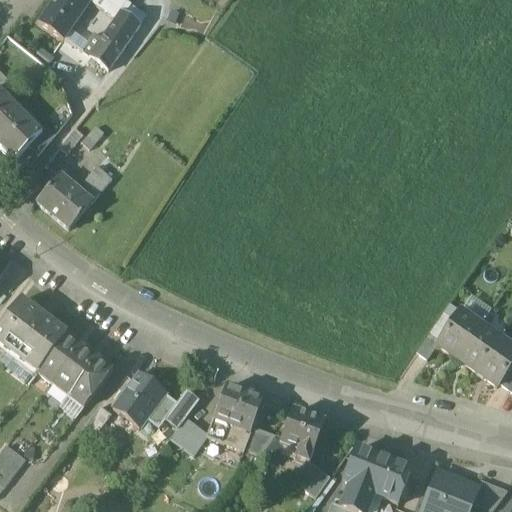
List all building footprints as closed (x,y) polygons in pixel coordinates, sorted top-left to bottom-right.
[(57,0),(39,27),(63,43),(90,3),(92,0),(57,0)] [(92,0),(90,3),(117,22),(119,23),(124,15),(127,10),(113,0),(92,0)] [(81,57),(107,74),(140,26),(124,15),(119,23),(117,22),(99,49),(90,43),(81,57)] [(0,132),(19,115),(0,95),(0,132)] [(19,115),(0,132),(0,152),(13,166),(29,150),(41,138),(19,115)] [(81,148),(89,154),(103,138),(95,131),(81,148)] [(41,138),(29,150),(39,160),(55,140),(47,133),(41,138)] [(77,196),(90,207),(109,184),(96,173),(77,196)] [(77,196),(58,180),(36,207),(68,234),(90,207),(77,196)] [(37,316),(21,304),(0,330),(0,347),(37,377),(66,339),(46,323),(47,322),(37,315),(37,316)] [(439,345),(440,346),(437,351),(456,364),(480,329),(459,315),(439,345)] [(480,329),(456,364),(475,378),(499,343),(480,329)] [(66,339),(37,377),(52,389),(81,351),(66,339)] [(416,358),(427,366),(437,351),(440,346),(439,345),(430,339),(416,358)] [(511,351),(499,343),(475,378),(496,392),(498,389),(511,369),(511,368),(511,351)] [(81,351),(52,389),(67,400),(96,362),(81,351)] [(112,374),(96,362),(67,400),(83,412),(112,374)] [(498,389),(507,395),(511,388),(511,369),(498,389)] [(139,377),(112,413),(138,433),(145,424),(158,433),(165,425),(177,408),(176,407),(164,399),(165,397),(139,377)] [(253,432),(263,405),(225,391),(207,439),(205,444),(207,444),(243,457),(245,452),(253,432)] [(177,408),(165,425),(177,434),(185,422),(198,405),(185,396),(176,407),(177,408)] [(100,411),(86,430),(97,438),(111,419),(100,411)] [(325,428),(292,416),(282,442),(279,450),(286,453),(298,457),(295,464),(310,469),(325,428)] [(207,439),(185,422),(170,443),(193,461),(207,444),(205,444),(207,439)] [(275,441),(253,432),(245,452),(261,459),(275,441)] [(282,442),(275,441),(261,459),(260,461),(272,470),(286,453),(279,450),(282,442)] [(0,458),(0,490),(4,493),(25,465),(6,451),(0,458)] [(411,475),(356,453),(342,486),(350,489),(340,511),(367,511),(373,499),(397,509),(411,475)] [(292,486),(314,504),(330,483),(310,469),(292,486)] [(479,493),(437,476),(422,511),(471,511),(473,508),(479,493)] [(479,493),(473,508),(482,511),(495,511),(509,494),(482,485),(479,493)]
